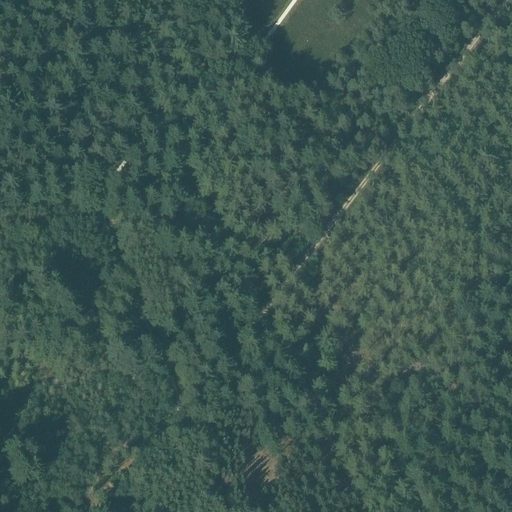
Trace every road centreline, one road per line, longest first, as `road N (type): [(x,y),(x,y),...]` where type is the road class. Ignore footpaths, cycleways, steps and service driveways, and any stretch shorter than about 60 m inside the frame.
road 1 (track): [(365,511),(263,323),(267,300),(506,0)]
road 2 (track): [(231,511),(221,499),(212,386),(167,308),(155,259),(161,224),(189,189),(176,148),(97,0)]
